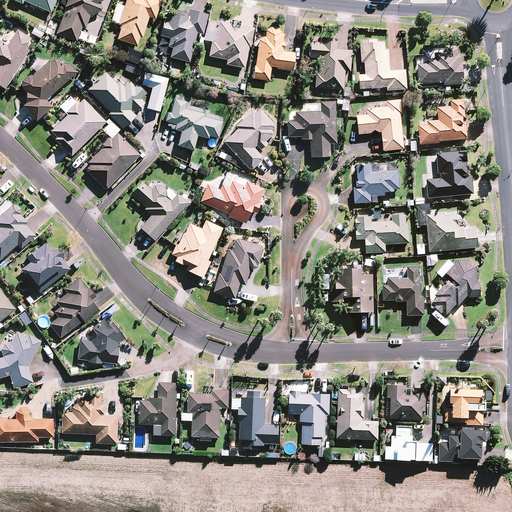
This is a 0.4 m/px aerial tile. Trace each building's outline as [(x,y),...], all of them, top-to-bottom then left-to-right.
[(13,0),(24,5),(26,2),(53,14),(58,0),(13,0)] [(69,0),(65,12),(66,12),(58,35),(78,42),(84,28),(87,29),(92,17),(103,12),(104,9),(102,3),(105,1),(104,0),(69,0)] [(128,0),(120,26),(123,27),(119,40),(139,47),(142,38),(144,39),(151,18),(157,20),(163,2),(157,0),(128,0)] [(172,58),(191,63),(199,34),(205,35),(210,15),(191,10),(190,17),(178,14),(178,15),(170,14),(168,21),(165,20),(161,36),(172,39),(170,47),(174,49),(172,58)] [(228,66),(246,69),(250,48),(252,48),(256,29),(242,26),(243,22),(233,20),(232,24),(221,22),(217,43),(213,42),(210,57),(229,61),(228,66)] [(45,27),(37,23),(31,33),(40,38),(45,27)] [(265,37),(261,41),(258,67),(256,67),(254,79),(271,82),(273,67),(278,68),(278,70),(294,72),(296,53),(285,52),(287,43),(285,43),(286,35),(283,34),(279,29),(272,28),(268,32),(267,38),(265,37)] [(0,84),(7,89),(31,51),(27,48),(33,39),(19,30),(9,46),(0,39),(0,84)] [(339,39),(323,38),(323,43),(312,42),(310,58),(321,59),(320,75),(317,75),(316,88),(344,91),(346,72),(351,72),(353,51),(338,50),(339,39)] [(362,77),(363,90),(373,90),(374,90),(385,90),(385,89),(389,88),(389,92),(410,91),(408,71),(393,72),(391,51),(388,51),(387,43),(380,44),(380,41),(362,42),(364,64),(367,64),(368,76),(362,77)] [(58,46),(49,43),(46,53),(55,56),(58,46)] [(420,66),(422,85),(446,84),(446,87),(467,85),(465,58),(462,55),(461,47),(449,47),(449,54),(437,55),(437,60),(429,61),(429,65),(420,66)] [(88,50),(80,49),(79,58),(87,59),(88,50)] [(142,54),(129,49),(125,59),(138,64),(142,54)] [(48,100),(79,73),(72,64),(66,64),(63,61),(56,60),(53,63),(52,62),(34,77),(30,77),(24,82),(24,87),(29,93),(28,103),(25,106),(38,122),(55,108),(48,100)] [(107,74),(90,91),(112,113),(110,115),(125,129),(138,116),(133,111),(134,110),(137,113),(147,103),(143,100),(149,95),(139,85),(136,87),(132,83),(126,88),(122,84),(119,86),(107,74)] [(220,139),(225,122),(206,117),(207,114),(187,109),(188,102),(176,99),(173,114),(169,113),(167,122),(170,122),(169,126),(173,127),(172,129),(183,132),(179,146),(196,150),(199,136),(211,139),(211,136),(220,139)] [(74,156),(108,123),(85,100),(79,106),(77,104),(67,113),(70,115),(53,132),(59,138),(58,140),(74,156)] [(442,143),(470,140),(468,124),(466,124),(465,119),(468,119),(466,100),(453,102),(453,107),(440,109),(441,122),(429,123),(430,126),(421,127),(423,146),(442,144),(442,143)] [(386,152),(406,150),(403,115),(404,115),(403,101),(389,102),(389,108),(369,110),(370,116),(359,117),(361,136),(373,134),(377,131),(381,134),(384,133),(386,152)] [(338,145),(337,102),(322,103),(323,112),(297,113),(297,122),(289,122),(289,138),(303,137),(303,140),(311,140),(312,157),(332,157),(331,145),(338,145)] [(276,125),(262,109),(256,114),(254,112),(238,127),(240,129),(225,142),(250,169),(254,169),(263,161),(264,157),(256,148),(258,146),(262,150),(269,144),(267,142),(273,136),(274,132),(273,131),(276,128),(276,125)] [(112,187),(143,156),(120,133),(113,140),(109,139),(103,145),(104,149),(90,163),(93,166),(89,169),(89,173),(106,189),(110,189),(112,187)] [(428,181),(430,200),(476,196),(474,178),(466,178),(465,176),(471,176),(469,153),(439,155),(440,175),(443,175),(443,180),(428,181)] [(402,190),(401,171),(374,173),(374,165),(360,166),(361,183),(359,183),(359,188),(356,189),(357,205),(374,204),(374,198),(388,197),(387,194),(397,193),(397,191),(402,190)] [(142,228),(156,241),(190,204),(179,194),(173,201),(169,198),(168,191),(162,186),(156,187),(153,191),(144,183),(133,195),(148,209),(146,211),(153,216),(142,228)] [(209,185),(202,203),(231,214),(229,217),(247,224),(256,204),(209,185)] [(0,259),(2,261),(19,245),(23,249),(38,236),(27,224),(28,223),(24,220),(26,219),(22,215),(23,215),(23,209),(19,205),(14,205),(0,218),(0,259)] [(432,253),(481,249),(479,230),(467,231),(466,228),(461,228),(461,226),(463,224),(464,221),(463,217),(460,215),(447,216),(447,214),(428,216),(432,253)] [(388,246),(412,245),(411,224),(409,225),(408,216),(394,216),(394,222),(374,223),(374,218),(358,219),(358,220),(358,228),(359,228),(359,232),(358,232),(359,241),(367,241),(368,255),(389,254),(388,246)] [(210,261),(225,229),(207,221),(203,230),(191,224),(187,234),(185,233),(179,246),(178,245),(173,255),(178,257),(177,261),(186,266),(186,265),(189,266),(188,270),(205,278),(212,262),(210,261)] [(258,265),(260,263),(262,258),(264,250),(263,246),(240,239),(237,241),(234,251),(229,250),(222,274),(221,273),(215,292),(237,299),(242,284),(247,286),(252,268),(253,271),(259,267),(258,265)] [(23,270),(41,293),(72,270),(62,258),(63,257),(58,250),(55,253),(48,243),(28,258),(32,263),(23,270)] [(437,255),(426,256),(427,265),(437,264),(437,255)] [(482,284),(479,284),(479,268),(471,261),(460,261),(448,274),(453,279),(437,296),(439,299),(435,303),(438,306),(437,308),(444,315),(445,313),(449,316),(458,305),(460,307),(470,297),(472,299),(483,298),(482,284)] [(410,301),(410,316),(426,316),(425,298),(423,298),(423,283),(424,283),(424,277),(422,277),(422,268),(410,268),(410,279),(401,280),(401,278),(390,279),(390,286),(386,286),(386,301),(398,301),(398,303),(405,303),(405,301),(410,301)] [(351,314),(376,313),(376,276),(365,276),(365,270),(345,270),(345,276),(339,276),(339,286),(334,287),(334,303),(350,303),(351,314)] [(51,324),(62,338),(85,321),(86,323),(102,311),(94,301),(98,297),(82,277),(66,289),(69,293),(58,302),(62,307),(56,312),(60,317),(51,324)] [(0,321),(1,322),(17,309),(0,287),(0,321)] [(119,348),(120,343),(122,342),(123,343),(128,338),(114,322),(111,325),(105,318),(94,328),(98,334),(98,338),(93,341),(82,340),(79,359),(118,364),(120,348),(119,348)] [(30,366),(43,342),(42,341),(31,335),(29,337),(19,332),(13,343),(12,342),(6,344),(3,350),(5,356),(5,357),(0,358),(0,379),(12,376),(15,389),(35,383),(30,366)] [(164,437),(178,437),(180,384),(162,384),(161,399),(152,398),(152,402),(142,402),(141,426),(164,426),(164,437)] [(428,412),(429,390),(409,389),(409,387),(390,386),(389,398),(393,399),(392,419),(425,421),(425,412),(428,412)] [(485,390),(453,389),(452,404),(455,404),(455,410),(448,409),(447,423),(468,424),(468,426),(485,426),(486,411),(488,411),(488,403),(484,403),(485,390)] [(358,390),(341,390),(339,439),(381,441),(381,422),(365,422),(365,419),(367,419),(367,404),(365,404),(366,395),(358,395),(358,390)] [(214,395),(191,394),(190,414),(195,414),(195,438),(203,438),(202,442),(214,442),(214,438),(223,439),(224,409),(231,409),(232,391),(214,391),(214,395)] [(250,399),(244,399),(243,409),(241,409),(241,422),(243,423),(243,440),(247,440),(247,450),(261,450),(261,446),(267,446),(267,444),(281,445),(281,426),(268,426),(268,399),(262,399),(263,392),(250,392),(250,399)] [(329,416),(332,416),(333,395),(314,394),(314,395),(304,395),(304,392),(292,392),(291,415),(303,415),(302,423),(305,423),(304,445),(324,446),(324,438),(328,438),(329,416)] [(64,412),(63,434),(97,435),(97,444),(119,444),(120,416),(103,415),(103,414),(105,414),(106,405),(103,404),(103,394),(87,393),(87,398),(79,397),(79,404),(74,408),(74,413),(64,412)] [(0,417),(0,442),(40,442),(40,438),(56,438),(55,419),(35,420),(31,416),(31,412),(27,408),(22,408),(18,412),(18,420),(9,420),(9,418),(0,417)] [(387,460),(435,462),(435,444),(419,443),(419,442),(416,438),(415,438),(415,436),(414,436),(414,427),(399,427),(398,437),(394,437),(393,447),(388,447),(387,460)] [(462,458),(484,459),(484,442),(488,442),(488,431),(476,431),(476,429),(462,428),(461,437),(452,436),(452,444),(442,444),(441,462),(462,463),(462,458)]
